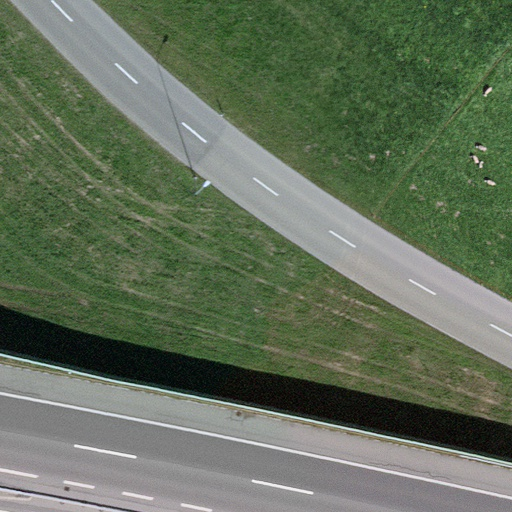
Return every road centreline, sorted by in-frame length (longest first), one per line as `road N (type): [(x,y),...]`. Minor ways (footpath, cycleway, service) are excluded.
road 1 (tertiary): [(52,0),(234,166),(388,268),(511,335)]
road 2 (motorway): [(406,511),(0,430)]
